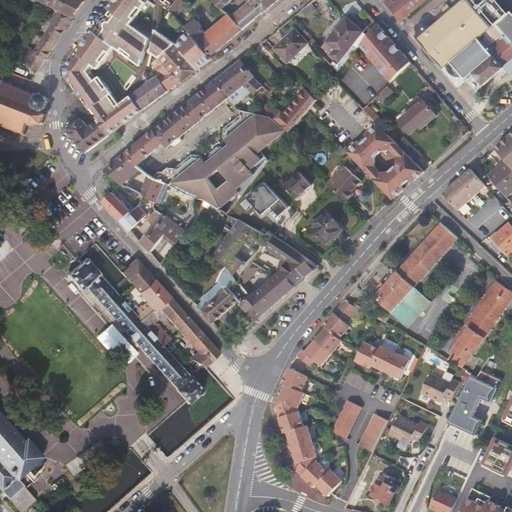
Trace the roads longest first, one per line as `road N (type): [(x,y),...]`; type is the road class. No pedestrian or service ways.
road 1 (residential): [(265,375),(366,249),(487,137)]
road 2 (unclassified): [(80,179),(298,0)]
road 3 (unclassified): [(265,375),(240,364),(80,179)]
road 4 (residential): [(80,179),(58,147),(55,68),(96,0)]
road 5 (unclassified): [(371,0),(487,137)]
road 6 (unclassified): [(129,511),(252,405)]
